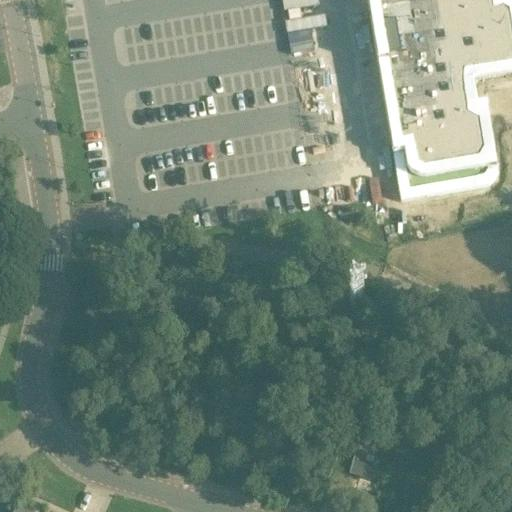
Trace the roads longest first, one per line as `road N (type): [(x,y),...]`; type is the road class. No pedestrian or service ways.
road 1 (residential): [(41,425),(29,359),(52,238),(33,118)]
road 2 (residential): [(203,503),(85,467),(41,425)]
road 3 (residential): [(33,118),(10,0)]
